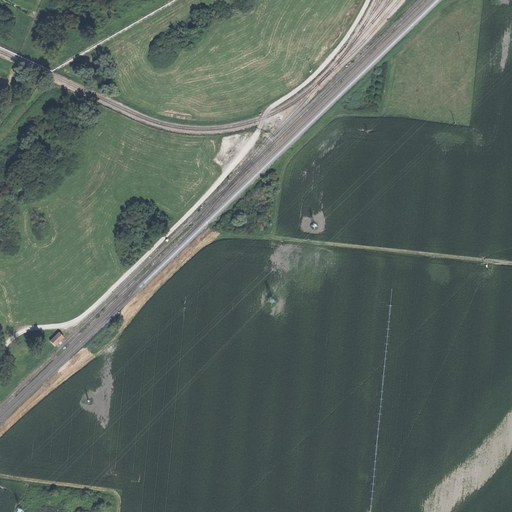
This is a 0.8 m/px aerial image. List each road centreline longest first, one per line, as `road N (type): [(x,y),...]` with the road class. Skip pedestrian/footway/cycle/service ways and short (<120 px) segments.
road 1 (track): [(0,436),(108,344),(193,254),(222,236),(511,264)]
road 2 (track): [(368,0),(332,56),(267,109),(214,186),(110,291),(73,322),(17,331),(0,357)]
road 3 (track): [(117,511),(111,491),(0,476)]
